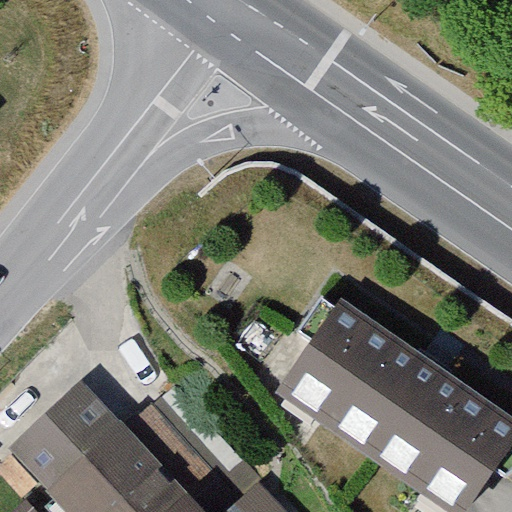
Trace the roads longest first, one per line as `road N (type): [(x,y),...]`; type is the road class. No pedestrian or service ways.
road 1 (unclassified): [(217,1),(60,232),(0,298)]
road 2 (secondary): [(511,208),(217,1)]
